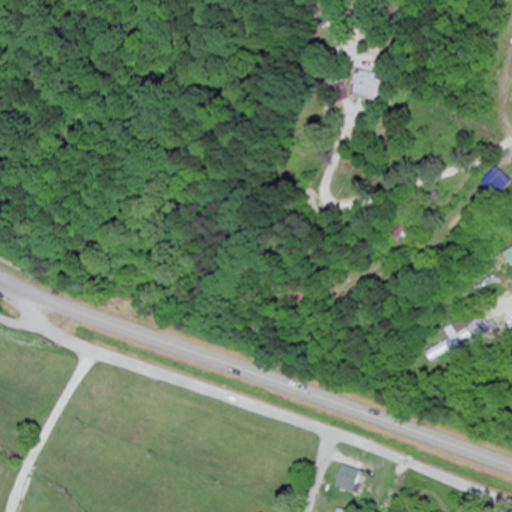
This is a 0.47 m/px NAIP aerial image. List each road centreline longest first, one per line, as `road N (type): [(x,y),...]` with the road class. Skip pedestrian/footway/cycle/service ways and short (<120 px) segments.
road 1 (residential): [(511,502),(65,337),(47,340),(0,325)]
road 2 (secondary): [(32,294),(511,465)]
road 3 (residential): [(354,126),(330,189),(332,202),(346,210),(448,177),(511,145)]
